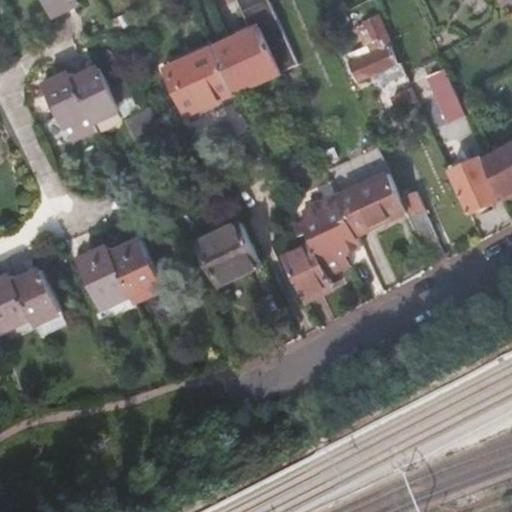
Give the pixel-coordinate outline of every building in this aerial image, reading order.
[(81,0),(48,0),(55,14),(82,1),(81,0)] [(243,0),(256,28),(243,34),(263,79),(300,62),(272,0),(243,0)] [(373,54),(354,62),(361,80),(402,63),(381,15),(367,21),(371,31),(364,34),(373,54)] [(243,34),(217,45),(238,91),(263,79),(243,34)] [(238,91),(217,45),(201,53),(170,67),(191,112),(221,98),(238,91)] [(74,72),(48,85),(69,126),(94,114),(97,121),(124,108),(104,67),(77,79),(74,72)] [(463,101),(449,70),(431,77),(451,123),(469,116),(463,101)] [(410,91),(396,98),(402,109),(415,103),(410,91)] [(170,144),(152,106),(129,118),(147,155),(170,144)] [(511,143),(488,158),(495,174),(506,199),(508,204),(511,201),(511,143)] [(476,161),(454,170),(474,214),(495,204),(506,199),(495,174),(488,158),(487,156),(476,161)] [(411,212),(393,171),(344,193),(361,233),(411,212)] [(342,194),(319,204),(328,224),(332,222),(351,213),(342,194)] [(314,218),(300,225),(304,235),(312,231),(328,224),(319,204),(310,209),(314,218)] [(430,208),(416,215),(428,244),(443,237),(430,208)] [(366,245),(351,213),(332,222),(347,254),(366,245)] [(242,221),(226,229),(202,240),(223,283),(246,272),(263,264),(265,263),(244,220),(242,221)] [(328,224),(312,231),(317,242),(332,275),(350,267),(344,254),(347,254),(332,222),(328,224)] [(126,247),(149,295),(169,286),(146,238),(126,247)] [(332,275),(317,242),(289,256),(306,291),(320,284),(322,288),(336,282),(333,277),(332,275)] [(138,300),(149,295),(126,247),(117,252),(113,245),(84,258),(106,307),(135,294),(138,300)] [(17,274),(0,281),(0,314),(7,329),(35,316),(44,335),(71,323),(46,268),(20,281),(17,274)] [(338,286),(336,282),(322,288),(320,284),(306,291),(310,300),(338,286)]
